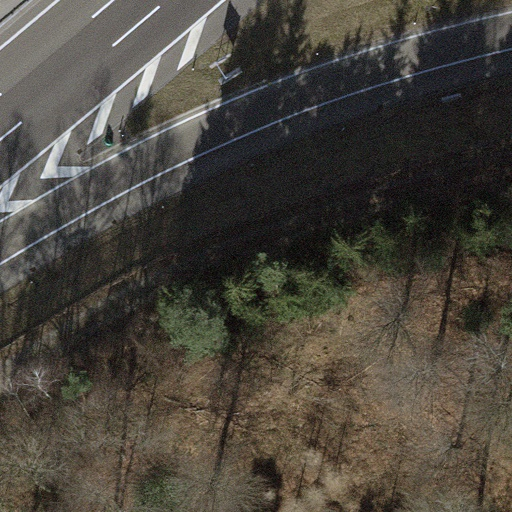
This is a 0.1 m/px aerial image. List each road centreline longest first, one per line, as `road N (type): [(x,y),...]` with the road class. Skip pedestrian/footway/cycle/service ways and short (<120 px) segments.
road 1 (track): [(0,376),(106,309),(233,250),(348,207),(511,161)]
road 2 (motorway): [(0,245),(134,167),(250,114),(511,32)]
road 3 (motorway): [(0,119),(143,0)]
